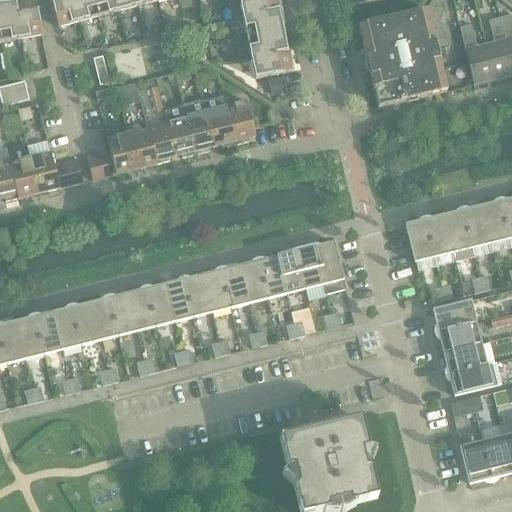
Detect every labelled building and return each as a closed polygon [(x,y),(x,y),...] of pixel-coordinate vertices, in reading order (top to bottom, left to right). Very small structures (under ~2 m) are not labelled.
[(19,0),(12,1),(13,5),(20,41),(42,37),(35,1),(28,2),(27,0),(19,0)] [(49,0),(58,29),(79,24),(73,0),(49,0)] [(92,0),(73,0),(79,24),(98,19),(92,0)] [(92,0),(98,19),(117,13),(113,0),(92,0)] [(113,0),(117,13),(137,8),(135,0),(113,0)] [(156,0),(135,0),(137,8),(157,3),(156,0)] [(237,0),(242,20),(282,12),(279,0),(237,0)] [(392,0),(351,0),(352,2),(355,1),(356,8),(393,1),(392,0)] [(13,5),(0,7),(0,38),(1,45),(20,41),(13,5)] [(282,12),(242,20),(246,40),(282,33),(281,27),(285,26),(282,12)] [(426,12),(358,29),(377,111),(446,94),(426,12)] [(511,18),(511,17),(500,20),(511,69),(511,18)] [(488,23),(493,45),(485,47),(493,83),(511,78),(511,69),(500,20),(488,23)] [(471,27),(459,30),(473,88),(493,83),(485,47),(476,49),(471,27)] [(246,40),(250,59),(286,52),(282,33),(246,40)] [(199,35),(189,37),(196,64),(205,61),(199,35)] [(286,52),(250,59),(254,81),(290,73),(289,67),(293,66),(290,51),(286,52)] [(102,58),(93,61),(99,88),(109,85),(102,58)] [(187,72),(175,75),(177,84),(189,81),(187,72)] [(283,79),(270,81),(273,97),(286,94),(283,79)] [(24,84),(0,89),(0,101),(2,109),(29,102),(24,84)] [(115,90),(117,97),(120,108),(139,103),(135,85),(115,90)] [(115,90),(95,95),(97,102),(117,97),(115,90)] [(222,99),(203,103),(214,149),(220,148),(221,151),(235,148),(225,108),(222,99)] [(209,154),(208,151),(214,149),(203,103),(183,108),(195,157),(209,154)] [(254,139),(252,131),(258,129),(256,119),(250,121),(246,103),(225,108),(235,148),(249,144),(248,141),(254,139)] [(183,108),(163,113),(166,123),(175,159),(180,157),(181,161),(195,157),(183,108)] [(166,123),(145,128),(145,132),(146,131),(156,167),(170,164),(169,160),(175,159),(166,123)] [(145,132),(127,136),(136,172),(156,167),(146,131),(145,132)] [(127,136),(106,141),(109,154),(115,177),(136,172),(127,136)] [(109,154),(98,157),(104,180),(115,177),(109,154)] [(50,155),(29,160),(38,196),(59,191),(53,168),(50,155)] [(98,157),(86,160),(92,183),(104,180),(98,157)] [(11,165),(10,165),(19,201),(38,196),(29,160),(11,165)] [(10,165),(11,165),(10,161),(0,163),(0,201),(4,201),(5,204),(19,201),(10,165)] [(82,185),(76,162),(65,165),(70,188),(82,185)] [(65,165),(53,168),(59,191),(70,188),(65,165)] [(511,200),(500,204),(511,250),(511,249),(511,200)] [(500,204),(481,208),(492,255),(511,250),(500,204)] [(481,208),(462,213),(474,259),(492,255),(481,208)] [(462,213),(444,217),(455,264),(474,259),(462,213)] [(444,217),(425,222),(436,268),(455,264),(444,217)] [(407,229),(406,231),(407,232),(414,264),(415,264),(418,273),(436,268),(425,222),(410,225),(409,226),(408,227),(407,228),(407,229)] [(314,250),(323,287),(325,297),(345,292),(335,250),(335,249),(334,248),(333,247),(332,247),(331,246),(329,246),(314,250)] [(314,250),(295,254),(304,292),(323,287),(314,250)] [(295,254),(277,259),(286,296),(304,292),(295,254)] [(277,259),(258,264),(267,301),(286,296),(277,259)] [(258,264),(239,268),(249,306),(267,301),(258,264)] [(239,268),(221,273),(230,310),(249,306),(239,268)] [(221,273),(202,278),(211,315),(230,310),(221,273)] [(202,278),(183,282),(193,319),(211,315),(202,278)] [(479,280),(482,294),(490,292),(487,278),(479,280)] [(479,280),(471,282),(474,296),(482,294),(479,280)] [(183,282),(165,287),(174,324),(193,319),(183,282)] [(165,287),(146,292),(155,329),(174,324),(165,287)] [(442,289),(445,303),(453,301),(449,287),(442,289)] [(442,289),(434,291),(437,305),(445,303),(442,289)] [(146,292),(127,296),(136,334),(155,329),(146,292)] [(127,296),(108,301),(118,338),(136,334),(127,296)] [(108,301),(90,305),(99,343),(118,338),(108,301)] [(470,303),(433,312),(438,334),(476,325),(470,303)] [(90,305),(71,310),(80,347),(99,343),(90,305)] [(71,310),(53,315),(62,352),(80,347),(71,310)] [(53,315),(34,319),(43,357),(62,352),(53,315)] [(331,317),(334,331),(341,329),(338,315),(331,317)] [(511,316),(490,322),(492,330),(511,325),(511,316)] [(331,317),(322,319),(326,333),(334,331),(331,317)] [(34,319),(15,324),(25,361),(43,357),(34,319)] [(15,324),(0,327),(0,342),(6,366),(25,361),(15,324)] [(293,326),(297,340),(304,338),(301,324),(293,326)] [(476,325),(438,334),(443,355),(481,346),(476,325)] [(293,326),(285,328),(289,342),(297,340),(293,326)] [(256,335),(259,349),(267,347),(264,333),(256,335)] [(256,335),(248,337),(251,351),(259,349),(256,335)] [(219,345),(222,358),(230,357),(226,343),(219,345)] [(219,345),(211,347),(214,360),(222,358),(219,345)] [(481,346),(443,355),(449,376),(486,367),(481,346)] [(181,354),(185,368),(192,366),(189,352),(181,354)] [(181,354),(173,356),(177,370),(185,368),(181,354)] [(144,363),(147,377),(155,375),(152,361),(144,363)] [(144,363),(136,365),(139,379),(147,377),(144,363)] [(486,367),(449,376),(454,398),(501,387),(495,365),(486,367)] [(114,371),(106,373),(110,386),(118,384),(114,371)] [(106,373),(99,375),(102,388),(110,386),(106,373)] [(69,382),(73,396),(80,394),(77,380),(69,382)] [(69,382),(61,384),(65,398),(73,396),(69,382)] [(32,391),(35,405),(43,403),(40,389),(32,391)] [(32,391),(24,393),(28,407),(35,405),(32,391)] [(471,400),(475,414),(482,412),(479,398),(471,400)] [(471,400),(463,402),(467,416),(475,414),(471,400)] [(467,416),(463,402),(450,406),(453,419),(467,416)] [(360,421),(279,441),(289,482),(291,481),(298,511),(329,511),(378,500),(368,462),(370,461),(360,421)] [(511,435),(503,438),(511,476),(511,475),(511,435)] [(503,438),(482,443),(491,481),(511,476),(503,438)] [(482,443),(460,449),(469,486),(491,481),(482,443)]
